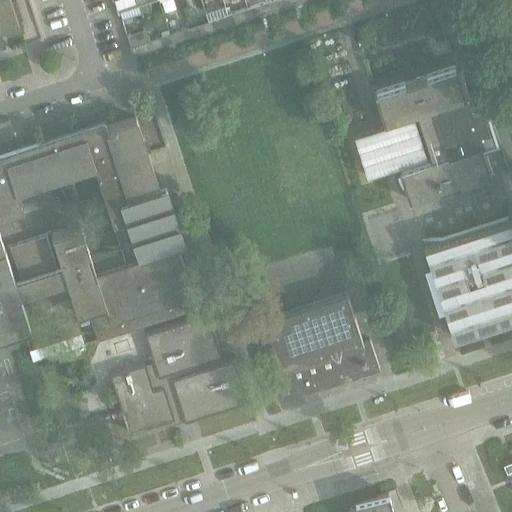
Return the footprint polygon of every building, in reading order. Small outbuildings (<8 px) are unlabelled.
[(0,0),(0,31),(19,25),(10,0),(0,0)] [(136,0),(114,0),(117,8),(118,8),(122,20),(141,13),(137,1),(136,0)] [(286,0),(273,0),(266,2),(269,11),(288,5),(286,0)] [(474,29),(464,0),(460,0),(445,5),(455,35),(474,29)] [(511,0),(500,0),(511,37),(511,0)] [(266,2),(247,9),(250,17),(269,11),(266,2)] [(247,9),(227,15),(230,23),(250,17),(247,9)] [(227,15),(208,21),(211,30),(230,23),(227,15)] [(208,21),(189,28),(191,36),(211,30),(208,21)] [(189,28),(169,34),(172,42),(191,36),(189,28)] [(169,34),(150,40),(152,48),(172,42),(169,34)] [(150,40),(130,47),(132,55),(152,48),(150,40)] [(456,66),(410,81),(375,93),(384,123),(417,112),(428,144),(433,158),(400,169),(410,200),(491,174),(481,144),(494,140),(494,141),(496,141),(479,90),(478,90),(478,92),(466,96),(456,66)] [(0,340),(31,330),(20,297),(67,282),(77,315),(90,311),(99,339),(194,309),(188,292),(192,290),(177,246),(185,243),(166,185),(158,188),(135,117),(107,127),(104,119),(0,152),(0,340)] [(427,157),(414,117),(355,136),(368,176),(384,171),(427,157)] [(511,317),(511,217),(424,246),(453,336),(511,317)] [(284,398),(311,390),(378,368),(378,369),(379,369),(370,338),(362,341),(347,293),(345,294),(346,294),(266,320),(264,320),(280,368),(272,370),(282,400),(284,400),(284,398)] [(110,374),(129,432),(172,419),(173,422),(184,418),(185,421),(248,400),(234,357),(217,363),(215,358),(221,356),(207,313),(144,333),(154,363),(145,366),(144,363),(110,374)] [(68,459),(62,442),(45,448),(50,464),(68,459)] [(511,462),(503,466),(507,474),(511,471),(511,462)] [(388,493),(356,506),(348,509),(349,511),(392,511),(386,496),(389,495),(388,493)]
